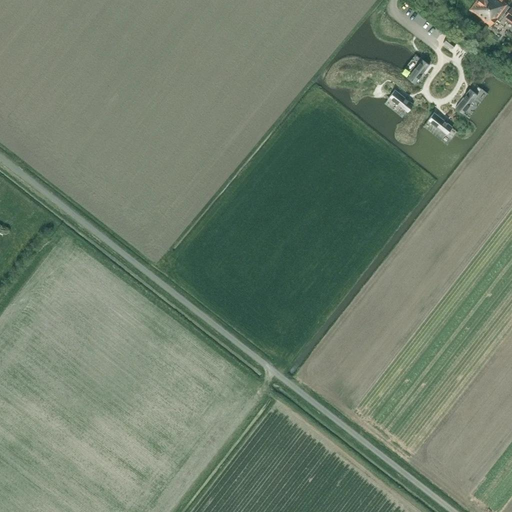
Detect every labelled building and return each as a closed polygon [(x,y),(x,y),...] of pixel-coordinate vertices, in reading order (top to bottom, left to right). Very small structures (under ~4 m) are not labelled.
[(476,0),(470,10),(491,26),(496,19),(500,22),(505,16),(511,8),(507,5),(507,4),(502,1),(503,0),(476,0)] [(442,38),(446,31),(437,26),(433,33),(442,38)] [(443,43),(451,50),(457,43),(448,36),(443,43)] [(405,76),(415,84),(429,65),(420,58),(405,76)] [(455,108),(465,115),(480,97),(470,89),(455,108)] [(408,112),(414,104),(395,90),(389,97),(408,112)] [(445,136),(452,127),(434,113),(427,122),(445,136)]
